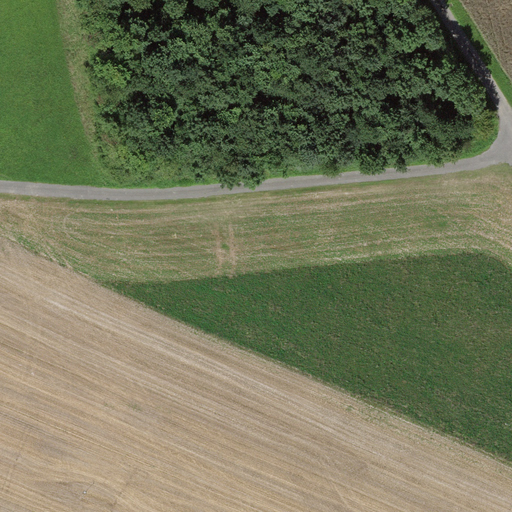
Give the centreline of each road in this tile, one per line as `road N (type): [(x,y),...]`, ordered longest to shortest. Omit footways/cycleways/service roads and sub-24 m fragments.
road 1 (track): [(0,188),(153,195),(511,157)]
road 2 (track): [(431,0),(511,135)]
